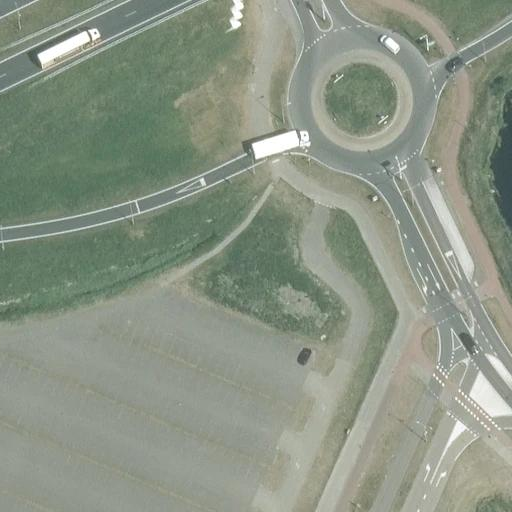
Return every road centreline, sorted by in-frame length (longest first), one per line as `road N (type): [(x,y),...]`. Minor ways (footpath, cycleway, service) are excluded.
road 1 (trunk): [(0,236),(121,214),(310,136)]
road 2 (tertiary): [(489,336),(437,233),(407,144)]
road 3 (tertiary): [(369,162),(461,339)]
road 4 (unclassified): [(461,339),(377,511)]
road 5 (trunk): [(0,78),(159,0)]
